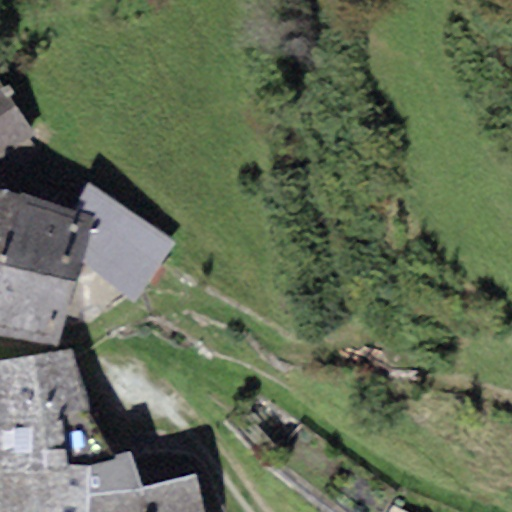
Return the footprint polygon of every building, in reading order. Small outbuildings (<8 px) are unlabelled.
[(0,158),(33,138),(0,84),(0,158)] [(176,239),(89,183),(76,211),(94,216),(81,265),(137,304),(176,239)] [(0,286),(25,197),(0,190),(0,286)] [(76,211),(25,197),(0,286),(0,339),(60,349),(81,265),(94,216),(76,211)] [(74,350),(0,362),(0,475),(1,476),(70,478),(69,466),(66,419),(92,412),(74,350)] [(134,452),(69,466),(70,478),(1,476),(0,486),(0,511),(207,511),(200,477),(145,491),(134,452)]
